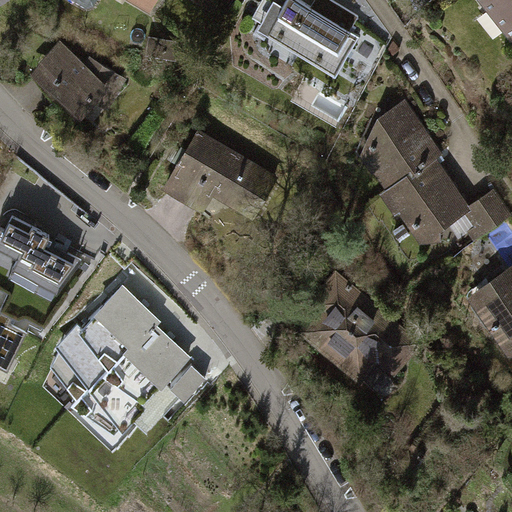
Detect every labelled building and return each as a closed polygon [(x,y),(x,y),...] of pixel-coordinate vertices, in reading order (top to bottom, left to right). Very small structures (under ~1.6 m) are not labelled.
[(154,0),(134,0),(150,9),(154,0)] [(314,0),(310,8),(294,0),(287,0),(283,9),(271,3),(257,30),(339,75),(362,34),(354,30),(362,16),(331,0),(314,0)] [(511,0),(480,0),(511,39),(511,0)] [(85,63),(60,39),(31,72),(80,114),(96,101),(107,111),(126,77),(88,55),(85,63)] [(357,150),(384,190),(434,156),(440,153),(404,100),(369,124),(357,150)] [(280,177),(198,128),(162,188),(202,211),(214,192),(256,217),(280,177)] [(468,205),(434,156),(384,190),(419,241),(459,214),(475,237),(511,213),(494,187),(468,205)] [(50,232),(8,211),(0,226),(0,247),(17,256),(12,266),(57,289),(83,257),(47,239),(50,232)] [(511,265),(467,295),(511,362),(511,265)] [(425,339),(333,266),(285,325),(360,384),(379,360),(397,374),(425,339)] [(161,317),(123,281),(81,325),(78,323),(56,344),(60,351),(52,367),(78,399),(72,405),(115,433),(166,379),(185,396),(205,374),(192,360),(195,356),(158,320),(161,317)] [(0,365),(8,370),(27,333),(9,324),(12,318),(0,311),(0,365)]
